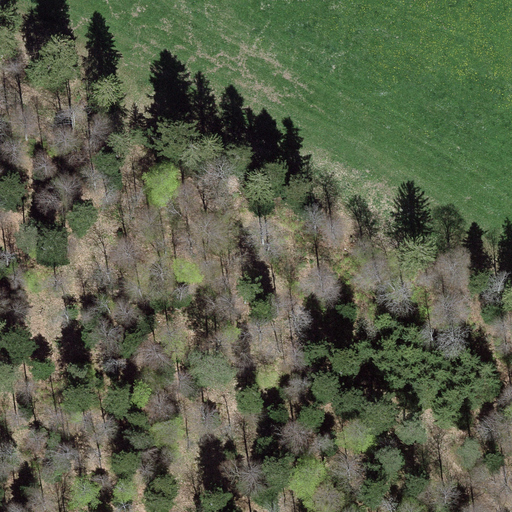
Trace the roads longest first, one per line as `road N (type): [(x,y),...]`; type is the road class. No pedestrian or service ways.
road 1 (track): [(0,73),(84,116),(176,183),(497,511)]
road 2 (track): [(176,183),(487,349),(511,372)]
